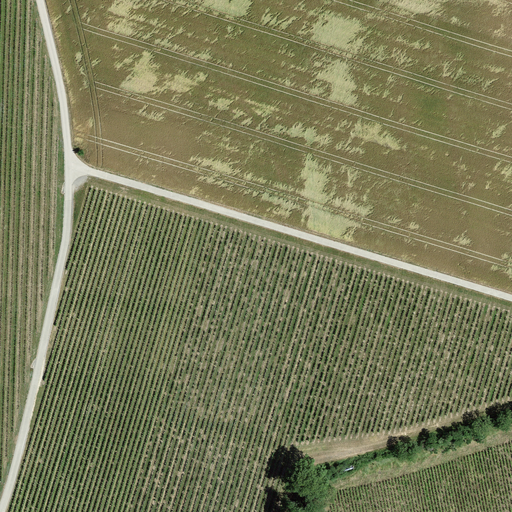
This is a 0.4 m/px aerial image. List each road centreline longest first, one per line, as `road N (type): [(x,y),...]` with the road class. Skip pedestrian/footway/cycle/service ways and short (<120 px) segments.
road 1 (track): [(0,511),(69,237),(64,111),(40,0)]
road 2 (unclassified): [(66,166),(511,296)]
